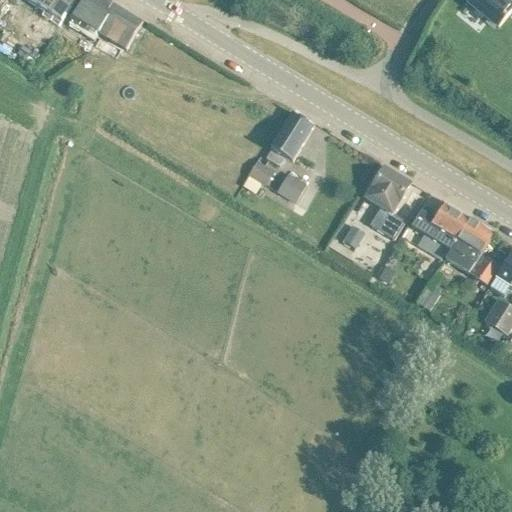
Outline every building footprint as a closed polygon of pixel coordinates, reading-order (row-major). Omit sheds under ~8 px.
[(62,23),(75,0),(28,0),(27,2),(24,6),(22,5),(18,10),(32,19),(24,33),(47,48),(62,23)] [(126,52),(143,25),(115,8),(116,7),(103,0),(85,0),(69,28),(95,43),(99,36),(126,52)] [(511,0),(473,0),(469,5),(498,30),(511,14),(511,13),(511,0)] [(293,164),(314,128),(293,115),(266,161),(280,169),(285,160),(293,164)] [(293,176),(310,188),(323,168),(306,156),(293,176)] [(257,165),(249,179),(261,186),(266,189),(274,175),(257,165)] [(394,243),(406,224),(392,215),(410,185),(385,170),(366,201),(381,210),(370,228),(394,243)] [(287,177),(276,196),(295,207),(306,188),(287,177)] [(445,206),(435,222),(422,215),(413,229),(451,252),(452,252),(451,251),(457,242),(456,241),(470,221),(445,206)] [(482,256),(494,236),(470,221),(456,241),(457,242),(451,251),(452,252),(451,252),(445,262),(475,281),(487,288),(499,267),(482,256)] [(355,250),(364,235),(352,228),(344,244),(355,250)] [(511,290),(511,254),(496,281),(490,291),(504,300),(510,289),(511,290)] [(447,294),(455,277),(441,270),(433,287),(447,294)] [(508,337),(511,330),(511,310),(499,302),(486,324),(508,337)]
